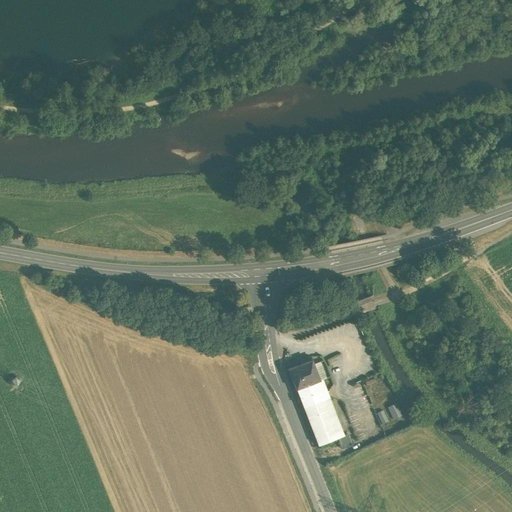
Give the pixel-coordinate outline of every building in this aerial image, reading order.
[(312,361),(289,370),(297,390),(298,390),(301,399),(320,391),(317,382),(320,381),(312,361)] [(320,391),(301,399),(319,446),(338,439),(339,438),(320,391)] [(402,415),(396,404),(387,408),(393,419),(402,415)] [(388,422),(382,410),(377,413),(382,424),(388,422)] [(348,434),(339,438),(338,439),(342,448),(351,444),(348,434)]
